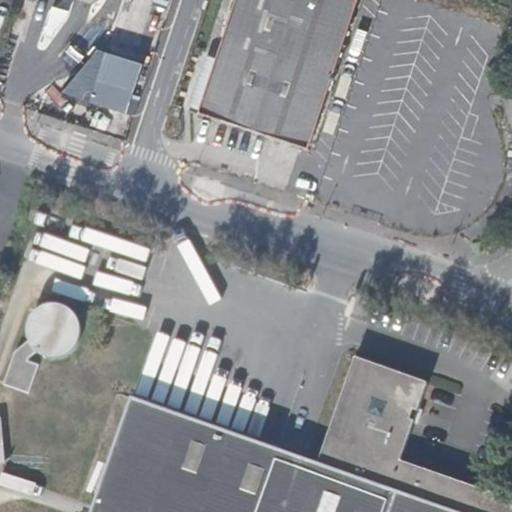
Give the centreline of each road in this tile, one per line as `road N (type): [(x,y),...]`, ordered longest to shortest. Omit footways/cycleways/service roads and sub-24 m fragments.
road 1 (unclassified): [(510,311),(135,182)]
road 2 (residential): [(193,0),(135,182)]
road 3 (unclassified): [(135,182),(0,137)]
